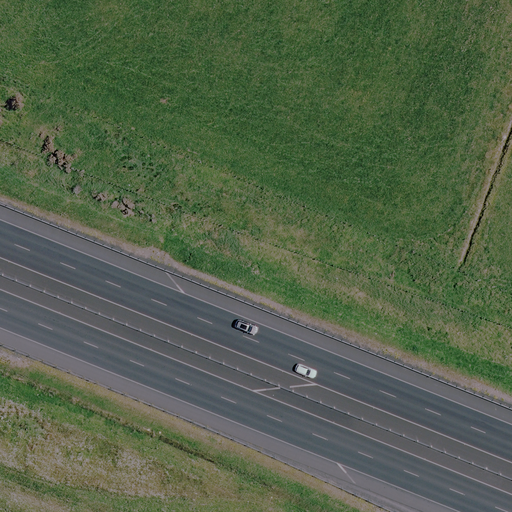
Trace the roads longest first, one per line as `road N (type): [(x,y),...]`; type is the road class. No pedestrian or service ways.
road 1 (motorway): [(0,238),(511,447)]
road 2 (motorway): [(507,511),(0,306)]
